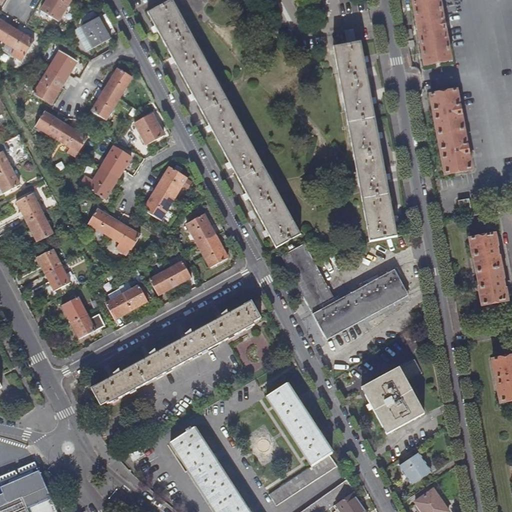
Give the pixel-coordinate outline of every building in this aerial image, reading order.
[(54,27),(70,0),(47,0),(44,5),(37,17),(54,27)] [(299,235),(171,0),(170,0),(147,13),(275,249),(299,235)] [(411,0),(424,67),(450,62),(438,0),(411,0)] [(110,39),(98,18),(81,28),(89,43),(85,46),(88,52),(110,39)] [(6,25),(0,21),(0,41),(14,50),(11,55),(21,62),(34,42),(21,34),(6,25)] [(396,236),(359,42),(355,42),(352,29),(344,31),(346,44),(332,47),(368,242),(396,236)] [(68,76),(76,63),(59,52),(34,95),(51,105),(57,94),(68,76)] [(105,121),(131,79),(117,70),(112,79),(100,98),(91,113),(105,121)] [(445,176),(471,171),(456,92),(430,97),(445,176)] [(77,153),(86,139),(72,131),(58,122),(44,113),(43,114),(35,128),(77,153)] [(163,137),(151,115),(134,124),(145,146),(163,137)] [(123,170),(131,158),(113,147),(88,190),(105,200),(114,186),(123,170)] [(19,186),(1,153),(0,153),(0,190),(2,195),(19,186)] [(160,222),(186,179),(185,179),(169,169),(163,179),(152,197),(143,211),(160,222)] [(52,235),(32,194),(15,203),(36,244),(52,235)] [(471,210),(469,200),(459,202),(461,213),(471,210)] [(97,211),(88,225),(131,251),(139,236),(128,229),(112,220),(97,211)] [(212,233),(203,216),(186,225),(210,270),(227,260),(220,247),(212,233)] [(497,247),(495,236),(470,240),(474,259),(475,258),(481,289),(479,290),(483,307),(508,303),(506,292),(504,292),(502,280),(503,280),(500,259),(498,259),(496,248),(497,247)] [(335,301),(303,244),(280,257),(326,341),(407,296),(393,270),(335,301)] [(69,283),(52,251),(36,259),(53,292),(69,283)] [(158,297),(191,279),(182,263),(149,281),(158,297)] [(122,296),(131,291),(127,284),(118,289),(122,296)] [(114,321),(147,304),(146,301),(148,300),(140,286),(131,291),(122,296),(105,305),(114,321)] [(77,299),(60,307),(78,340),(94,332),(77,299)] [(218,346),(253,327),(252,325),(260,320),(250,303),(227,315),(226,313),(221,316),(221,317),(217,319),(218,320),(191,335),(190,333),(185,336),(185,337),(181,339),(181,340),(155,354),(154,352),(148,356),(149,356),(145,359),(145,360),(119,374),(118,372),(113,375),(113,376),(109,378),(110,379),(98,385),(99,386),(91,390),(100,407),(105,404),(106,405),(108,404),(109,405),(145,386),(146,387),(218,347),(218,346)] [(511,358),(492,362),(500,404),(511,402),(511,358)] [(424,415),(406,383),(422,375),(414,361),(361,390),(386,436),(424,415)] [(331,454),(286,385),(266,398),(311,467),(268,496),(275,507),(336,467),(328,456),(331,454)] [(247,511),(193,430),(170,445),(213,511),(247,511)] [(143,456),(139,449),(128,455),(133,462),(143,456)] [(429,473),(416,455),(398,468),(411,486),(429,473)] [(0,475),(0,477),(4,485),(40,468),(36,459),(0,475)] [(0,511),(57,511),(46,486),(38,471),(0,487),(0,489),(2,494),(0,494),(0,511)] [(354,491),(346,480),(301,511),(324,511),(335,505),(351,493),(354,491)] [(447,511),(433,492),(416,505),(420,511),(447,511)] [(364,511),(351,493),(335,505),(339,511),(364,511)]
